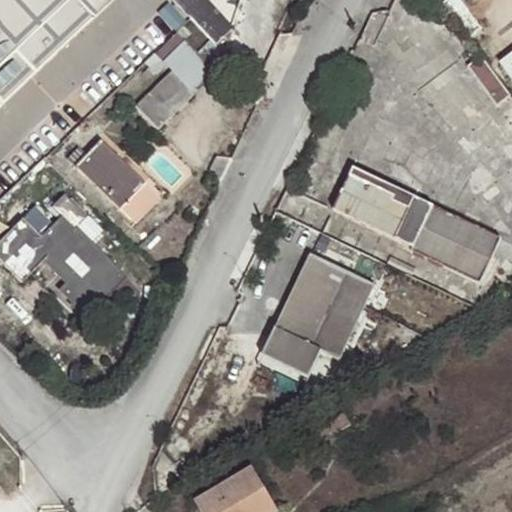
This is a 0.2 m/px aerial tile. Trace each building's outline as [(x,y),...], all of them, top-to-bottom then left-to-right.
[(0,0),(0,96),(99,0),(0,0)] [(210,0),(170,0),(161,10),(209,51),(235,21),(210,0)] [(170,81),(191,104),(213,83),(185,53),(164,73),(170,81)] [(511,56),(500,65),(511,80),(511,56)] [(496,107),(508,99),(478,58),(467,67),(496,107)] [(153,138),(191,104),(170,81),(133,116),(153,138)] [(70,173),(127,235),(153,208),(97,148),(70,173)] [(413,248),(432,208),(353,170),(333,212),(413,248)] [(55,298),(81,323),(118,286),(70,238),(83,225),(60,202),(47,216),(56,226),(37,245),(19,227),(0,244),(0,272),(18,290),(40,269),(62,291),(55,298)] [(500,239),(432,208),(413,248),(411,252),(479,284),(500,239)] [(310,256),(270,342),(280,347),(286,337),(311,348),(347,274),(310,256)] [(387,266),(402,273),(412,278),(416,269),(392,258),(387,266)] [(387,266),(382,264),(378,272),(398,282),(402,273),(387,266)] [(311,348),(322,353),(340,362),(375,288),(347,274),(311,348)] [(280,347),(270,342),(262,359),(309,382),(322,353),(311,348),(286,337),(280,347)] [(351,426),(343,415),(329,423),(335,432),(336,435),(351,426)] [(335,432),(329,423),(304,438),(309,448),(335,432)] [(274,511),(250,469),(196,503),(200,511),(274,511)]
